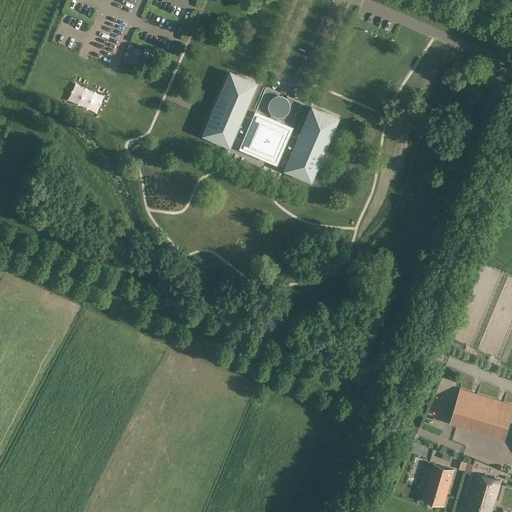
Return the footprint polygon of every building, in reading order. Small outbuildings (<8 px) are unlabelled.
[(176,56),(181,43),(175,40),(170,53),(176,56)] [(125,49),(136,54),(139,47),(128,42),(125,49)] [(136,54),(125,49),(122,57),(132,62),(136,54)] [(267,87),(256,112),(253,118),(242,113),(255,82),(231,72),(224,88),(222,87),(209,116),(211,117),(205,133),(211,135),(210,138),(222,143),(223,141),(229,143),(232,135),(244,140),(241,146),(275,160),(278,154),(290,159),(286,168),(292,170),(291,173),(303,178),(304,176),(310,178),(317,162),(319,163),(332,134),(330,133),(336,117),(312,107),(299,138),(287,133),(300,102),(267,87)] [(511,415),(511,402),(460,387),(449,422),(505,438),(511,415)] [(454,469),(434,462),(423,498),(443,504),(454,469)] [(490,511),(500,480),(478,473),(466,511),(468,511),(490,511)]
